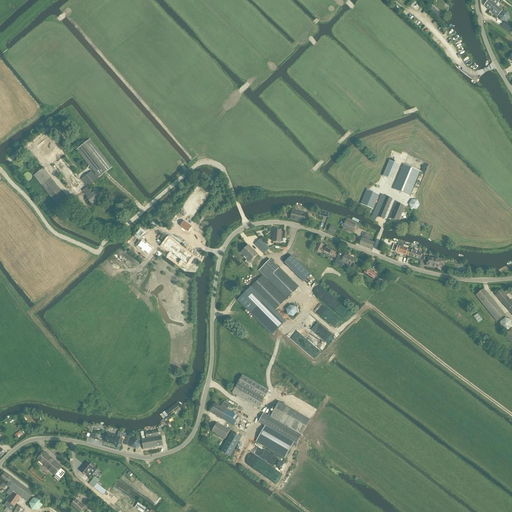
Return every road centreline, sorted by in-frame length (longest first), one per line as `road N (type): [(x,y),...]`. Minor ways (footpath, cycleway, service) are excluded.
road 1 (tertiary): [(0,463),(39,439),(143,458),(185,443),(210,373),(221,253),(247,226),(291,223),(418,272),(511,278)]
road 2 (track): [(0,169),(56,234),(98,253),(104,240)]
